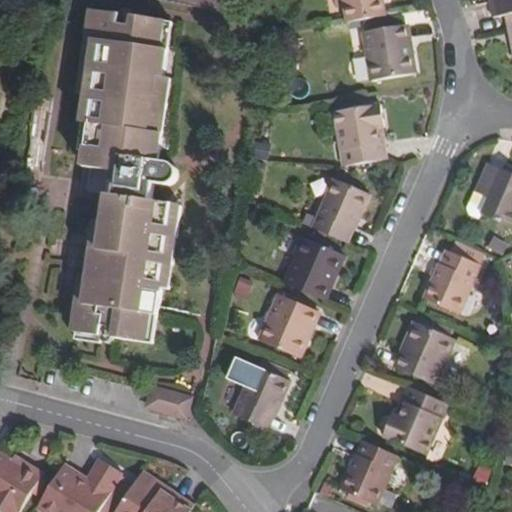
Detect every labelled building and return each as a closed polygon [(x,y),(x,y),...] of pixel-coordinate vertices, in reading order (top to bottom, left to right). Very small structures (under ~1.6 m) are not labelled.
[(150,0),(224,18),(229,19),(232,0),(150,0)] [(342,0),(346,26),(385,19),(381,0),(342,0)] [(506,17),(511,15),(511,0),(488,0),(495,20),(506,17)] [(103,337),(154,346),(162,290),(170,291),(183,207),(152,202),(156,183),(185,188),(191,185),(194,181),(196,178),(194,173),(192,170),(185,166),(165,163),(177,80),(171,79),(178,24),(94,9),(81,92),(88,93),(79,149),(86,150),(85,166),(89,167),(86,192),(108,196),(104,222),(96,221),(89,277),(80,276),(72,331),(75,332),(72,350),(100,355),(103,337)] [(411,53),(407,30),(367,38),(374,86),(419,79),(415,53),(411,53)] [(336,118),(345,171),(389,164),(386,147),(381,148),(380,134),(386,133),(383,110),(336,118)] [(511,174),(489,165),(476,195),(488,200),(483,214),(511,226),(511,174)] [(335,183),(313,231),(345,245),(350,233),(355,235),(371,200),(335,183)] [(287,287),(325,304),(335,280),(338,282),(348,261),(306,242),(287,287)] [(463,320),(484,271),(454,258),(448,271),(442,268),(427,305),(463,320)] [(309,340),(320,316),(282,298),(261,345),(302,364),(312,342),(309,340)] [(400,374),(439,390),(458,345),(417,327),(409,347),(411,348),(400,374)] [(277,423),(292,388),(257,372),(235,422),(265,435),(271,421),(277,423)] [(152,397),(150,404),(193,417),(194,411),(197,400),(195,400),(165,391),(155,388),(152,397)] [(429,461),(451,408),(412,392),(405,409),(407,410),(401,424),(395,421),(385,442),(429,461)] [(0,448),(0,502),(16,511),(21,511),(49,466),(28,453),(24,461),(15,455),(1,447),(0,448)] [(24,461),(28,453),(20,448),(15,455),(24,461)] [(379,510),(400,461),(371,449),(364,463),(358,460),(343,496),(379,510)] [(60,467),(39,502),(55,511),(98,511),(124,470),(100,455),(84,481),(60,467)] [(145,473),(119,511),(192,511),(194,509),(163,490),(166,486),(145,473)]
